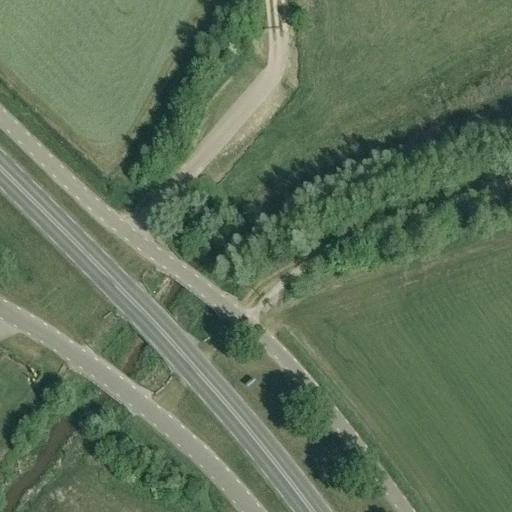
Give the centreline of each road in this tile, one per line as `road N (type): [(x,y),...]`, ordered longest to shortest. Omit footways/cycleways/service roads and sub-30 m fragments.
road 1 (unclassified): [(403,511),(257,327),(75,194),(0,119)]
road 2 (primary): [(310,511),(186,360),(0,168)]
road 3 (unclassified): [(143,410),(81,358),(0,314)]
road 4 (unclassified): [(143,410),(250,511)]
